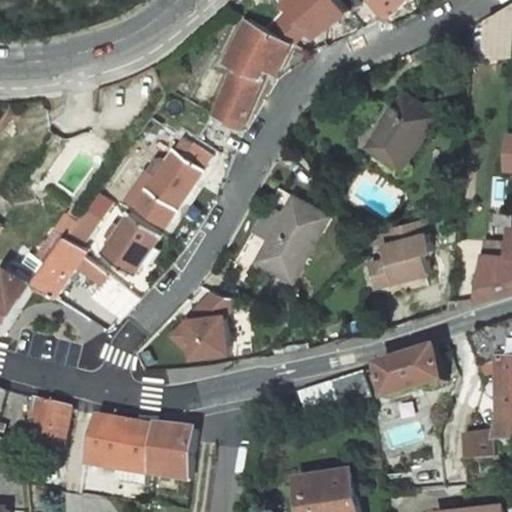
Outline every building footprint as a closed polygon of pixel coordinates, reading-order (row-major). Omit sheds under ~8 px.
[(349,10),(341,0),(290,0),(289,2),(292,6),(270,29),(292,41),(297,43),(314,28),(321,36),(349,10)] [(374,0),(389,17),(405,0),(374,0)] [(511,7),(492,8),(492,57),(511,56),(511,7)] [(250,18),(228,61),(236,65),(216,113),(243,129),(269,67),(279,70),(292,41),(270,29),(250,18)] [(440,116),(408,93),(371,146),(403,169),(440,116)] [(136,137),(141,140),(149,127),(144,124),(136,137)] [(179,209),(212,157),(185,138),(169,161),(163,157),(161,160),(158,158),(150,170),(158,176),(150,189),(179,209)] [(73,237),(87,245),(115,202),(100,191),(81,222),(82,223),(73,237)] [(297,280),(332,216),(297,197),(262,260),(297,280)] [(66,213),(39,255),(52,263),(70,239),(72,240),(73,237),(82,223),(81,222),(66,213)] [(105,254),(136,274),(146,260),(155,246),(163,235),(132,213),(123,227),(117,223),(109,236),(114,240),(105,254)] [(437,247),(428,216),(383,229),(392,257),(373,263),(380,285),(436,269),(431,252),(433,248),(437,247)] [(37,285),(58,298),(80,267),(87,256),(90,251),(72,240),(70,239),(52,263),(39,282),(37,285)] [(511,243),(487,242),(486,248),(480,301),(511,291),(511,243)] [(151,264),(161,250),(155,246),(146,260),(151,264)] [(80,267),(105,285),(112,276),(87,256),(80,267)] [(39,282),(11,265),(0,282),(0,333),(5,336),(37,285),(39,282)] [(105,285),(97,297),(125,318),(142,299),(112,276),(105,285)] [(240,354),(235,292),(195,295),(197,320),(175,322),(177,347),(197,345),(198,358),(240,354)] [(511,322),(475,336),(488,375),(502,370),(502,415),(498,433),(466,437),(469,459),(503,456),(502,440),(511,440),(511,322)] [(385,366),(392,400),(451,381),(444,347),(385,366)] [(371,375),(306,396),(313,418),(374,398),(371,375)] [(0,436),(0,432),(11,390),(0,386),(0,459),(30,467),(32,444),(33,436),(18,432),(15,441),(0,436)] [(32,444),(67,451),(76,410),(39,399),(33,436),(32,444)] [(104,418),(94,464),(120,468),(118,478),(123,482),(147,486),(149,473),(155,474),(160,428),(104,418)] [(193,481),(199,430),(161,426),(160,428),(155,474),(193,481)] [(365,511),(358,472),(311,480),(314,503),(321,502),(322,511),(365,511)]
